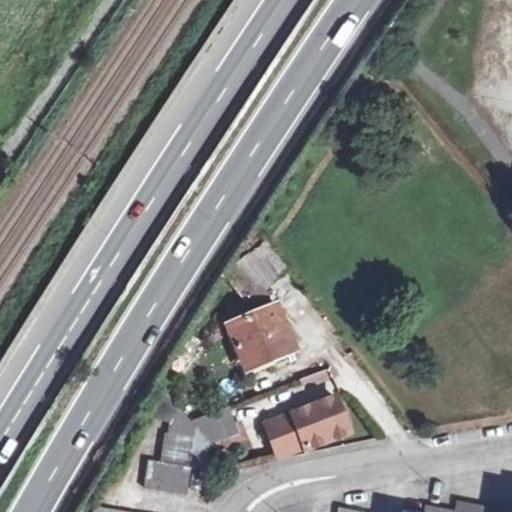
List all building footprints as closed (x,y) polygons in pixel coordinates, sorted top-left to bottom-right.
[(289,266),(266,237),(262,240),(285,269),(289,266)] [(285,269),(262,240),(235,261),(238,264),(259,290),(285,269)] [(226,273),(247,300),(259,290),(238,264),(226,273)] [(276,306),(232,324),(252,372),(290,356),(288,351),(294,349),(288,336),(276,306)] [(209,476),(214,443),(213,440),(191,418),(165,391),(156,415),(173,430),(171,439),(167,440),(163,467),(150,466),(146,493),(188,498),(189,491),(193,474),(209,476)] [(333,392),(264,420),(278,453),(304,442),(305,444),(348,427),(336,398),(333,392)] [(241,429),(230,403),(191,418),(213,440),(241,429)] [(420,503),(417,511),(511,511),(511,509),(451,498),(448,508),(420,503)]
